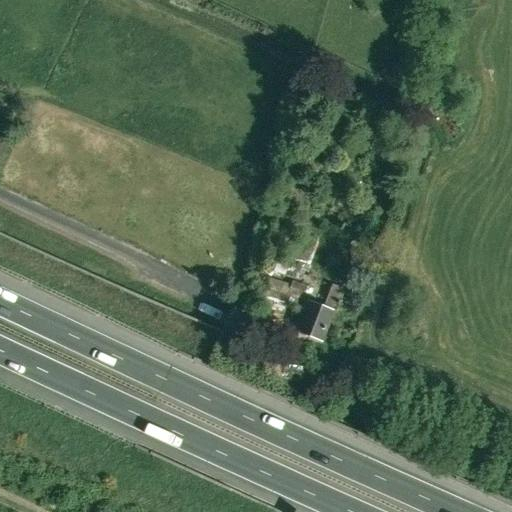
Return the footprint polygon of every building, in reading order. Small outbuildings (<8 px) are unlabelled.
[(285,275),(286,271),(288,263),(277,260),(273,272),(285,275)] [(296,261),(294,271),(307,275),(310,266),(296,261)] [(292,282),(288,295),(302,300),(306,287),(292,282)] [(335,314),(338,305),(341,298),(344,290),(332,285),(323,307),(307,301),(294,332),(321,343),(333,314),(335,314)] [(279,364),(279,362),(282,354),(276,351),(280,341),(271,337),(272,335),(247,325),(239,345),(238,347),(279,364)]
